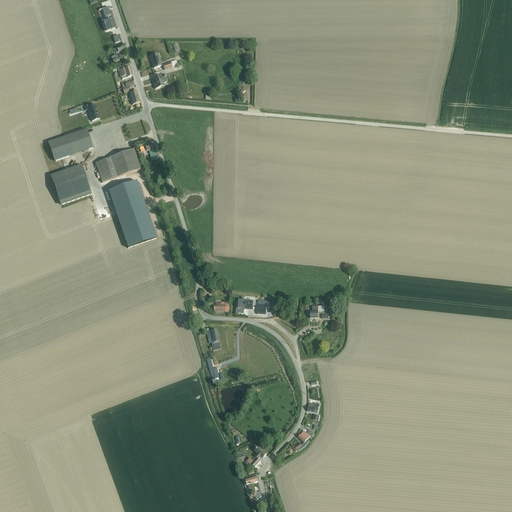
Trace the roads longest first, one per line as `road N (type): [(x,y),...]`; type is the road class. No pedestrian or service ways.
road 1 (unclassified): [(146,105),(197,263),(202,313),(272,333),(305,385),(298,429),(263,471),(269,511)]
road 2 (unclassified): [(146,105),(511,137)]
